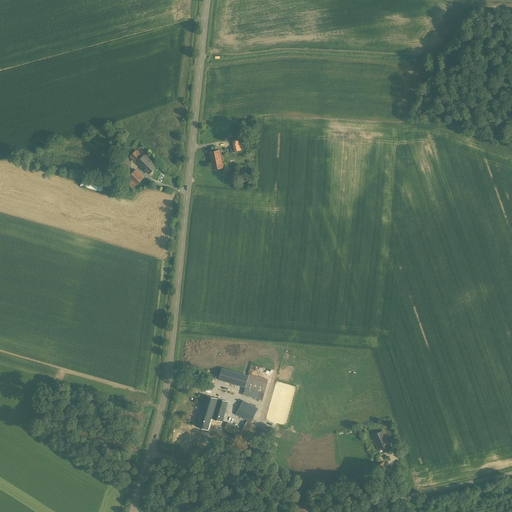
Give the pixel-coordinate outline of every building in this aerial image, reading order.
[(239,139),(233,140),(235,151),(241,150),(239,139)] [(219,150),(209,152),(212,170),(226,167),(225,162),(222,162),(219,150)] [(135,151),(130,156),(136,162),(137,162),(141,157),(135,151)] [(156,167),(144,154),(141,157),(137,162),(149,174),(156,167)] [(143,178),(135,169),(124,180),(132,188),(143,178)] [(83,179),(81,186),(103,191),(105,183),(83,179)] [(241,374),(222,368),(218,379),(245,387),(248,376),(241,374)] [(267,381),(248,376),(245,387),(264,393),(267,381)] [(264,393),(245,387),(243,394),(262,400),(264,393)] [(227,402),(205,395),(200,409),(223,416),(227,402)] [(275,395),(274,395),(273,395),(271,396),(270,396),(269,397),(268,399),(268,400),(267,400),(267,401),(267,402),(267,404),(267,405),(268,405),(268,406),(269,407),(270,408),(271,409),(273,409),(274,410),(276,409),(277,409),(279,408),(280,407),(281,406),(281,405),(281,404),(281,403),(281,402),(281,401),(281,400),(281,399),(280,398),(279,397),(279,396),(278,396),(276,395),(275,395)] [(256,408),(242,401),(235,414),(242,417),(243,414),(252,418),(256,408)] [(223,416),(200,409),(195,426),(208,430),(212,418),(221,421),(223,416)] [(242,430),(227,423),(223,430),(238,437),(240,434),(250,439),(257,426),(247,421),(242,430)] [(387,441),(383,431),(372,436),(378,449),(385,446),(387,450),(393,447),(389,440),(387,441)] [(388,470),(383,462),(376,467),(383,478),(400,467),(398,464),(388,470)]
